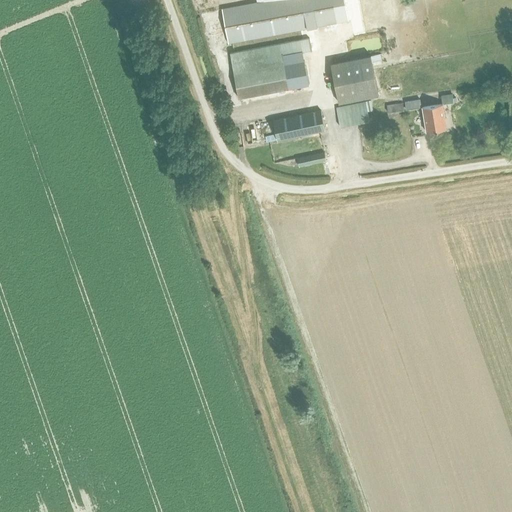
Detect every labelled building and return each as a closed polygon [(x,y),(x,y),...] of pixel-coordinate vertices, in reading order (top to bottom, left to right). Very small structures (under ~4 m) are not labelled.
[(267,0),(222,9),(228,43),(349,20),(344,0),(267,0)] [(315,37),(279,43),(283,65),(288,89),(309,85),(305,61),(303,52),(317,50),(315,37)] [(279,43),(230,53),(238,98),(288,89),(283,65),(279,43)] [(339,103),(379,95),(371,56),(331,64),(339,103)] [(441,95),(443,104),(457,102),(456,97),(453,97),(452,93),(441,95)] [(420,99),(405,101),(406,109),(421,106),(420,99)] [(340,127),(369,121),(365,101),(336,107),(340,127)] [(388,112),(404,110),(402,103),(387,105),(388,112)] [(447,129),(443,104),(422,107),(426,132),(447,129)] [(276,140),(323,130),(319,110),(272,120),(276,140)] [(298,166),(326,161),(324,152),(296,158),(298,166)]
